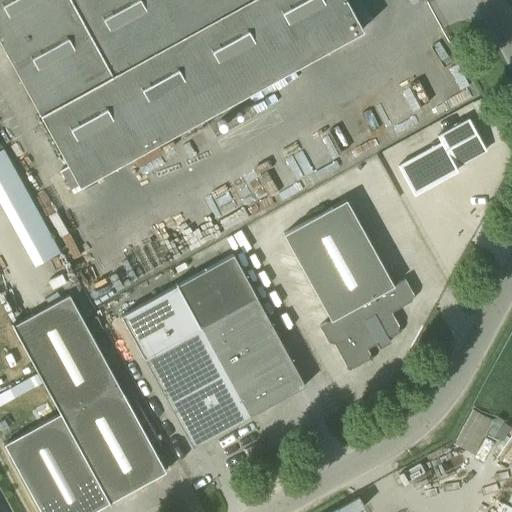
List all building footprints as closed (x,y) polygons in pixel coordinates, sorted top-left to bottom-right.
[(0,0),(0,40),(79,185),(363,29),(347,0),(0,0)] [(486,149),(469,117),(437,135),(441,141),(398,165),(414,193),(458,169),(456,166),(486,149)] [(412,300),(414,294),(405,278),(393,284),(346,199),(283,233),(331,319),(319,325),(328,341),(334,343),(346,365),(352,367),(368,359),(370,353),(367,348),(397,331),(399,325),(391,311),(412,300)] [(177,284),(249,415),(305,385),(233,253),(177,284)] [(249,415),(177,284),(121,315),(193,446),(249,415)] [(60,412),(109,502),(166,471),(69,293),(13,324),(12,321),(10,322),(60,412)] [(470,411),(455,445),(473,452),(488,418),(470,411)] [(4,443),(41,511),(90,511),(109,502),(60,412),(4,443)]
